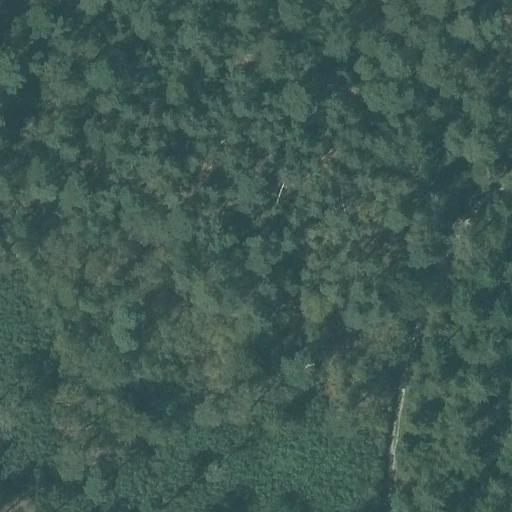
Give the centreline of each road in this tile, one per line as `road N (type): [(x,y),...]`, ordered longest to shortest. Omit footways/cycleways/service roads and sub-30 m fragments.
road 1 (track): [(472,204),(116,109)]
road 2 (track): [(384,511),(404,351),(420,298),(472,204)]
road 3 (track): [(0,152),(116,109)]
